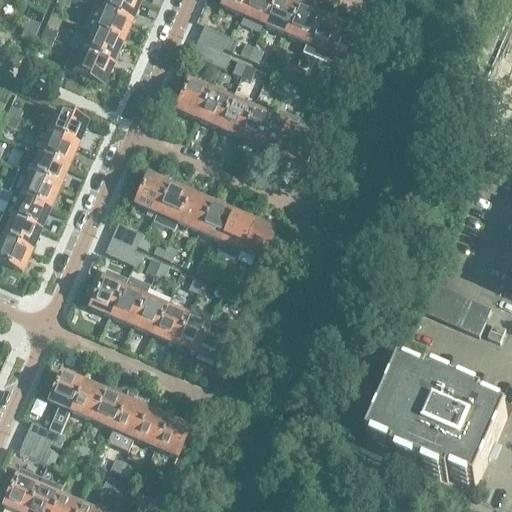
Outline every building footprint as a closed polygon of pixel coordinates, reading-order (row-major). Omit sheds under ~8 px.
[(68,10),(72,2),(72,1),(71,0),(58,0),(56,4),(68,10)] [(131,26),(140,5),(129,0),(108,0),(102,14),(131,26)] [(241,19),(249,0),(224,0),(220,10),(241,19)] [(263,28),(275,0),(249,0),(241,19),(263,28)] [(285,38),(297,9),(275,0),(263,28),(285,38)] [(306,47),(319,19),(297,9),(285,38),(306,47)] [(102,14),(93,10),(84,31),(93,35),(121,47),(131,26),(102,14)] [(329,52),(339,28),(319,19),(306,47),(302,56),(324,65),(329,52)] [(36,35),(40,27),(28,21),(24,30),(36,35)] [(362,38),(339,28),(329,52),(324,65),(346,75),(362,38)] [(46,29),(42,38),(54,43),(58,34),(46,29)] [(32,45),(36,35),(24,30),(20,39),(32,45)] [(221,52),(227,40),(205,30),(199,42),(221,52)] [(112,68),(121,47),(93,35),(84,56),(112,68)] [(50,52),(54,44),(54,43),(42,38),(38,47),(50,52)] [(237,44),(227,40),(221,52),(232,56),(237,44)] [(215,70),(220,58),(197,47),(192,60),(215,70)] [(248,63),(253,51),(244,47),(239,59),(248,63)] [(263,55),(254,51),(253,51),(248,63),(257,67),(263,55)] [(103,91),(112,68),(84,56),(74,78),(103,91)] [(229,62),(220,58),(215,70),(224,74),(229,62)] [(241,81),(246,69),(237,65),(232,77),(241,81)] [(291,82),(296,70),(287,66),(282,78),(291,82)] [(255,73),(246,69),(241,81),(250,85),(255,73)] [(305,74),(296,70),(291,82),(300,86),(305,74)] [(283,99),(289,87),(280,83),(274,95),(283,99)] [(197,123),(209,95),(187,85),(175,113),(197,123)] [(298,91),(289,87),(283,99),(292,103),(298,91)] [(340,106),(344,98),(332,92),(328,101),(340,106)] [(218,132),(231,104),(209,95),(197,123),(218,132)] [(336,116),(340,106),(328,101),(324,110),(336,116)] [(239,142),(252,113),(231,104),(218,132),(239,142)] [(23,114),(11,109),(7,118),(19,124),(23,114)] [(261,151),(273,123),(252,113),(239,142),(261,151)] [(282,160),(294,132),(298,123),(277,114),(273,123),(261,151),(282,160)] [(58,115),(49,137),(77,149),(87,127),(58,115)] [(15,133),(19,124),(7,118),(3,127),(15,133)] [(316,142),(294,132),(282,160),(304,170),(316,142)] [(68,171),(77,149),(49,137),(41,133),(31,155),(39,159),(68,171)] [(58,192),(68,171),(39,159),(30,180),(58,192)] [(49,213),(58,192),(30,180),(21,201),(49,213)] [(156,217),(167,189),(146,180),(134,208),(156,217)] [(177,227),(189,198),(167,189),(156,217),(152,226),(173,235),(177,227)] [(40,234),(49,213),(21,201),(13,197),(3,218),(40,234)] [(199,236),(211,208),(189,198),(177,227),(199,236)] [(220,245),(232,217),(211,208),(199,236),(220,245)] [(236,263),(252,226),(232,217),(220,245),(216,254),(236,263)] [(0,241),(31,255),(40,234),(3,218),(0,226),(0,241)] [(275,236),(252,226),(236,263),(251,269),(255,261),(263,264),(275,236)] [(136,250),(141,238),(118,228),(113,240),(136,250)] [(151,242),(146,240),(141,238),(136,250),(146,254),(151,242)] [(0,268),(21,277),(31,255),(0,241),(0,268)] [(128,268),(134,256),(111,246),(105,258),(128,268)] [(161,261),(167,249),(158,246),(153,257),(161,261)] [(176,253),(167,249),(161,261),(171,265),(176,253)] [(143,260),(134,256),(128,268),(138,272),(143,260)] [(154,279),(159,267),(151,263),(145,275),(154,279)] [(205,280),(210,268),(201,264),(196,276),(205,280)] [(168,271),(159,267),(154,279),(163,283),(168,271)] [(219,272),(210,268),(205,280),(214,284),(219,272)] [(197,297),(202,285),(193,281),(188,294),(197,297)] [(110,321),(122,293),(101,283),(89,311),(110,321)] [(211,289),(202,285),(197,297),(206,301),(211,289)] [(428,308),(464,324),(483,332),(491,314),(436,289),(424,317),(428,308)] [(254,304),(258,296),(246,290),(242,299),(254,304)] [(132,330),(144,302),(122,293),(110,321),(132,330)] [(250,313),(254,304),(242,299),(238,308),(250,313)] [(153,339),(165,311),(144,302),(132,330),(153,339)] [(174,349),(187,321),(165,311),(153,339),(174,349)] [(195,358),(211,321),(191,312),(187,321),(174,349),(195,358)] [(234,331),(211,321),(195,358),(218,368),(230,339),(234,331)] [(479,341),(483,332),(464,324),(460,332),(479,341)] [(494,328),(488,342),(500,347),(506,333),(494,328)] [(507,418),(501,416),(502,413),(486,406),(485,409),(481,407),(483,402),(476,400),(477,397),(461,390),(460,393),(450,388),(451,386),(435,379),(434,381),(428,378),(426,383),(422,381),(423,379),(407,372),(406,374),(399,371),(392,388),(387,397),(388,398),(379,417),(375,426),(375,427),(368,444),(374,447),(373,449),(389,456),(390,453),(394,455),(392,460),(399,463),(398,465),(414,472),(415,469),(425,474),(424,476),(440,483),(441,481),(447,484),(449,479),(453,481),(452,483),(468,490),(469,488),(476,491),(488,463),(489,464),(491,460),(482,456),(486,447),(495,451),(497,447),(495,446),(507,418)] [(70,415),(82,387),(60,377),(48,405),(70,415)] [(92,424),(104,396),(82,387),(70,415),(92,424)] [(112,433),(125,405),(104,396),(92,424),(112,433)] [(134,443),(146,414),(125,405),(112,433),(134,443)] [(155,452),(167,424),(146,414),(134,443),(155,452)] [(189,433),(167,424),(155,452),(177,461),(189,433)] [(50,448),(55,436),(32,426),(27,438),(50,448)] [(65,440),(55,436),(50,448),(59,452),(65,440)] [(76,460),(81,447),(72,443),(67,456),(76,460)] [(42,466),(48,454),(24,444),(19,456),(42,466)] [(90,451),(81,447),(76,460),(85,464),(90,451)] [(52,470),(57,458),(48,454),(42,466),(52,470)] [(68,477),(73,465),(64,461),(59,473),(68,477)] [(118,478),(123,466),(115,462),(109,474),(118,478)] [(82,469),(73,465),(68,477),(77,481),(82,469)] [(133,470),(123,466),(118,478),(127,482),(133,470)] [(7,511),(27,511),(37,491),(41,482),(19,472),(2,510),(7,511)] [(111,495),(116,483),(107,480),(102,492),(111,495)] [(52,511),(58,500),(62,491),(41,482),(37,491),(27,511),(52,511)] [(125,487),(116,483),(111,495),(120,499),(125,487)] [(168,503),(171,494),(159,489),(155,498),(168,503)] [(164,511),(168,503),(155,498),(152,507),(164,511)] [(78,511),(79,510),(58,500),(52,511),(78,511)]
